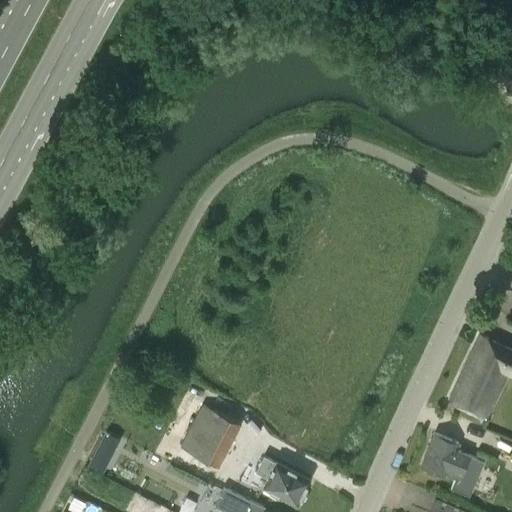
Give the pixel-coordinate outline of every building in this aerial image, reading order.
[(499,23),(491,39),(503,45),(511,29),(499,23)] [(511,373),(511,349),(479,333),(448,399),(487,417),(508,371),(511,373)] [(201,403),(179,446),(153,496),(167,503),(183,511),(194,511),(241,423),(201,403)] [(99,428),(88,464),(105,469),(117,434),(99,428)] [(421,464),(432,468),(433,472),(438,475),(441,472),(446,474),(448,468),(461,474),(470,455),(456,449),(459,443),(435,432),(421,464)] [(296,503),(298,500),(301,499),(304,493),(303,490),(309,478),(264,454),(255,471),(266,477),(262,486),(296,503)] [(260,511),(264,506),(223,486),(213,505),(227,511),(260,511)] [(80,511),(85,502),(74,497),(68,508),(76,511),(80,511)]
